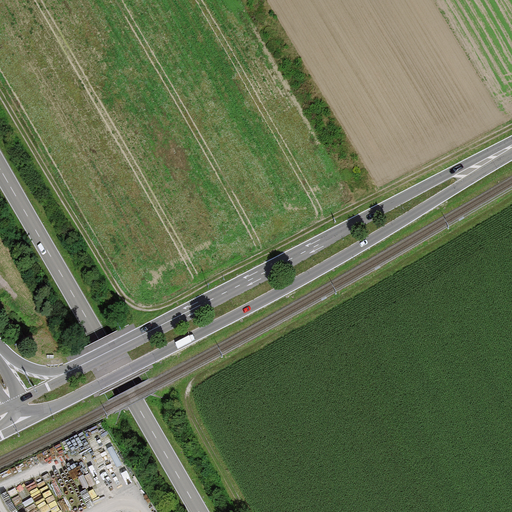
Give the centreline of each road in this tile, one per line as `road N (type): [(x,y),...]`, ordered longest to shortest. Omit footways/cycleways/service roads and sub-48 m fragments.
road 1 (track): [(511,128),(150,310),(121,293),(0,92)]
road 2 (primary): [(53,407),(331,265),(511,150)]
road 3 (primary): [(511,147),(78,369)]
road 4 (primary): [(202,511),(0,164)]
road 5 (track): [(245,511),(188,395),(199,378),(306,320)]
road 6 (unknown): [(0,480),(65,453),(104,511)]
